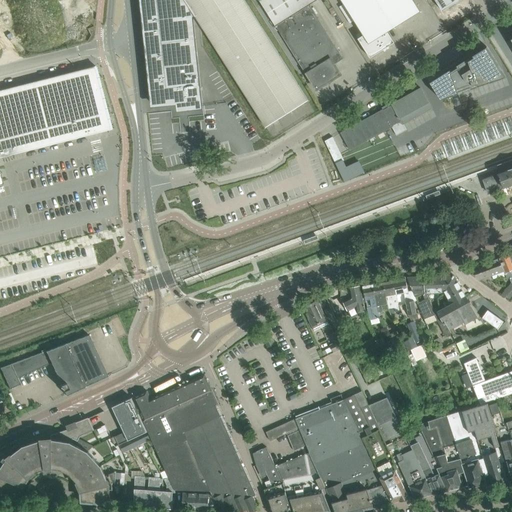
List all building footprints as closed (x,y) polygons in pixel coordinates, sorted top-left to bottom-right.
[(195,16),(184,0),(141,0),(153,105),(178,102),(179,109),(202,107),(202,109),(203,109),(193,16),(195,16)] [(184,0),(195,16),(201,26),(241,0),(184,0)] [(244,0),(241,0),(201,26),(266,127),(308,100),(244,0)] [(260,0),(260,1),(276,26),(305,71),(309,80),(310,79),(317,89),(340,75),(334,64),(343,58),(338,50),(310,4),(316,0),(260,0)] [(342,0),(364,35),(358,38),(370,58),(395,42),(388,31),(420,11),(412,0),(342,0)] [(434,0),(440,9),(454,0),(434,0)] [(430,82),(440,100),(505,77),(486,47),(430,82)] [(95,66),(0,89),(0,156),(111,129),(95,66)] [(383,109),(380,110),(340,133),(350,149),(391,127),(390,126),(400,121),(401,124),(431,107),(420,88),(392,104),(392,105),(383,110),(383,109)] [(325,141),(330,150),(337,164),(345,159),(333,137),(325,141)] [(511,168),(483,179),(488,193),(511,184),(511,168)] [(511,260),(508,254),(499,258),(504,271),(504,273),(507,279),(509,278),(511,282),(511,260)] [(499,258),(484,263),(487,271),(490,270),(492,276),(504,271),(499,258)] [(471,273),(480,280),(492,276),(490,270),(487,271),(484,263),(469,269),(471,273)] [(443,275),(424,276),(425,293),(426,293),(444,292),(444,291),(443,275)] [(452,275),(443,275),(444,291),(444,292),(451,305),(466,297),(455,276),(452,275)] [(424,276),(407,277),(412,290),(415,297),(422,294),(425,300),(418,303),(425,319),(424,319),(427,325),(437,320),(434,314),(433,309),(426,293),(425,293),(424,276)] [(412,290),(410,290),(410,291),(408,292),(405,277),(393,279),(399,304),(406,302),(408,315),(411,320),(423,317),(424,319),(425,319),(418,303),(415,297),(412,290)] [(399,304),(393,279),(382,281),(386,297),(388,303),(388,309),(390,313),(400,312),(398,304),(399,304)] [(386,297),(382,281),(373,283),(376,298),(379,312),(383,311),(383,310),(382,305),(388,303),(386,297)] [(373,283),(362,285),(364,295),(366,300),(370,299),(372,306),(367,307),(369,320),(374,319),(380,318),(379,312),(376,298),(373,283)] [(360,286),(349,288),(351,299),(343,302),(351,318),(358,315),(357,313),(365,311),(361,296),(360,286)] [(506,288),(501,295),(506,299),(511,292),(506,288)] [(440,311),(438,312),(444,324),(446,323),(450,330),(463,323),(464,325),(477,318),(466,297),(451,305),(440,311)] [(317,300),(309,304),(320,327),(329,323),(317,300)] [(309,304),(303,307),(314,330),(320,327),(309,304)] [(503,321),(489,311),(488,310),(482,318),(498,329),(503,321)] [(412,337),(415,342),(422,339),(414,320),(406,323),(412,337)] [(269,332),(262,336),(268,347),(275,344),(269,332)] [(63,390),(66,395),(108,376),(89,335),(0,367),(10,389),(20,384),(18,378),(51,363),(61,384),(60,385),(62,391),(63,390)] [(412,337),(404,341),(408,351),(417,346),(415,342),(412,337)] [(332,350),(333,352),(341,348),(337,341),(329,345),(331,347),(332,350)] [(404,344),(396,348),(399,354),(408,351),(404,341),(403,342),(404,344)] [(399,354),(396,348),(393,342),(382,348),(388,360),(399,354)] [(476,358),(464,364),(479,401),(481,405),(487,403),(504,396),(511,393),(511,371),(486,382),(476,358)] [(405,397),(401,389),(388,361),(355,376),(369,405),(387,397),(391,404),(405,397)] [(149,435),(151,439),(169,477),(174,490),(210,491),(211,494),(219,511),(220,511),(227,507),(229,511),(230,511),(237,508),(239,511),(240,511),(248,509),(249,511),(251,511),(258,509),(258,510),(259,509),(253,496),(256,495),(202,375),(150,398),(147,392),(153,389),(153,388),(133,397),(148,431),(149,435)] [(355,394),(344,399),(354,422),(361,437),(367,434),(364,428),(370,426),(355,394)] [(0,468),(0,494),(17,496),(17,493),(18,489),(19,486),(21,483),(22,480),(24,477),(27,474),(29,472),(32,470),(35,468),(37,472),(37,471),(46,468),(47,468),(51,468),(51,467),(61,469),(60,473),(62,469),(65,471),(66,472),(67,468),(73,471),(80,479),(85,490),(86,502),(122,505),(125,467),(116,446),(148,431),(133,397),(112,407),(128,440),(119,444),(115,436),(111,438),(113,442),(94,451),(91,447),(78,440),(80,436),(94,430),(88,417),(74,423),(74,424),(75,423),(76,426),(51,435),(51,438),(42,439),(23,446),(14,453),(12,450),(6,455),(5,455),(4,456),(5,456),(2,460),(0,458),(0,463),(0,464),(2,465),(0,468)] [(412,489),(415,498),(433,493),(411,446),(412,446),(408,440),(406,435),(406,436),(396,417),(390,404),(391,404),(387,397),(369,405),(379,428),(382,433),(384,438),(389,448),(393,457),(394,459),(393,460),(395,463),(393,464),(395,467),(396,469),(398,468),(406,484),(409,483),(412,489)] [(361,437),(354,422),(344,399),(331,405),(296,418),(307,445),(310,452),(321,478),(325,487),(335,511),(353,511),(376,506),(391,502),(393,501),(383,483),(384,482),(379,474),(375,465),(368,451),(361,437)] [(504,462),(494,432),(496,431),(488,405),(487,403),(481,405),(479,401),(476,402),(477,406),(462,411),(468,432),(474,430),(491,482),(506,480),(506,479),(507,479),(502,463),(504,462)] [(497,401),(488,405),(496,431),(494,432),(504,462),(509,460),(511,477),(511,429),(506,423),(504,423),(497,401)] [(468,432),(462,411),(447,415),(449,423),(469,485),(470,486),(486,483),(491,482),(474,430),(468,432)] [(418,424),(423,433),(427,442),(439,468),(437,469),(447,491),(469,485),(449,423),(447,415),(434,419),(418,424)] [(294,451),(307,445),(296,418),(293,419),(266,432),(270,441),(287,433),(294,451)] [(393,501),(393,502),(410,498),(404,485),(406,484),(398,468),(396,469),(395,467),(393,464),(395,463),(393,460),(394,459),(393,457),(389,448),(384,438),(382,433),(379,428),(367,434),(361,437),(368,451),(375,465),(379,474),(384,482),(383,483),(393,501)] [(423,433),(408,440),(412,446),(411,446),(433,493),(434,494),(447,491),(437,469),(439,468),(427,442),(423,433)] [(132,449),(129,444),(121,449),(128,465),(132,463),(127,451),(132,449)] [(275,466),(266,447),(253,453),(256,465),(260,473),(266,470),(273,486),(264,489),(271,511),(292,511),(284,484),(275,466)] [(310,452),(275,466),(284,484),(292,511),(325,511),(331,511),(322,488),(325,487),(321,478),(310,452)] [(135,476),(134,506),(144,506),(145,489),(144,489),(145,476),(141,476),(135,476)] [(145,489),(144,506),(153,507),(155,477),(149,477),(149,490),(145,489)] [(155,477),(153,507),(163,508),(164,491),(160,491),(160,478),(155,477)] [(175,492),(174,490),(169,477),(164,479),(166,485),(165,491),(164,491),(163,508),(172,509),(172,492),(175,492)] [(183,492),(182,510),(199,510),(200,493),(183,492)] [(200,493),(199,510),(219,511),(211,494),(200,493)]
